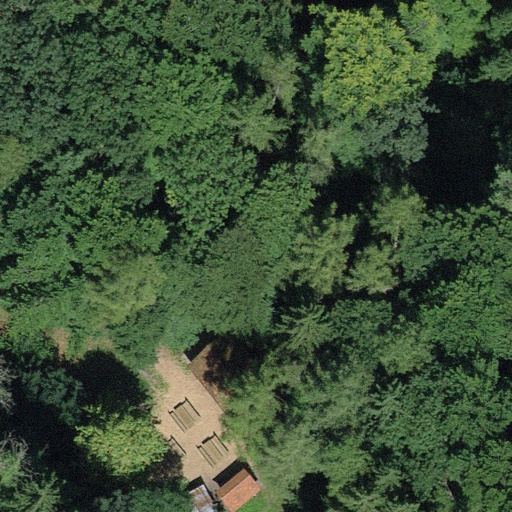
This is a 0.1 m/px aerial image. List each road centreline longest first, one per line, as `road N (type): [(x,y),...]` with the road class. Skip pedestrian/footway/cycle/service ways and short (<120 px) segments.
road 1 (track): [(67,0),(204,109),(511,486)]
road 2 (track): [(0,185),(165,346)]
